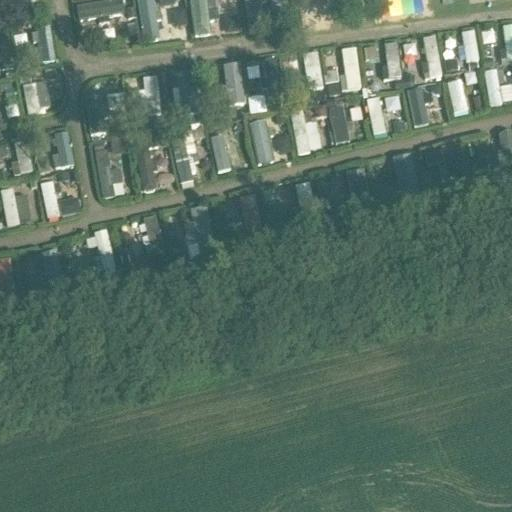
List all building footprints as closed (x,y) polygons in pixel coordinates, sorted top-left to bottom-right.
[(150,0),(143,0),(134,2),(142,45),(157,42),(154,24),(159,23),(157,8),(152,9),(150,0)] [(172,8),(170,0),(157,0),(159,10),(172,8)] [(207,25),(203,0),(186,0),(192,40),(209,38),(207,25)] [(242,0),(247,33),(262,31),(259,6),(266,5),(265,0),(242,0)] [(74,9),(76,24),(122,17),(119,2),(74,9)] [(36,35),(30,36),(32,46),(38,45),(39,49),(34,50),(37,66),(55,63),(49,28),(35,31),(36,35)] [(511,28),(501,30),(505,64),(511,63),(511,28)] [(394,46),(410,46),(410,32),(393,32),(394,46)] [(459,36),(464,65),(477,63),(472,34),(459,36)] [(0,71),(1,71),(1,73),(13,71),(8,36),(0,37),(0,71)] [(440,79),(433,40),(421,42),(428,81),(440,79)] [(399,80),(395,47),(383,48),(387,82),(399,80)] [(345,93),(359,92),(354,52),(340,54),(345,93)] [(315,55),(300,58),(307,93),(321,90),(315,55)] [(481,63),(482,71),(492,70),(491,62),(481,63)] [(266,92),(266,96),(279,94),(274,63),(261,65),(264,82),(258,83),(260,93),(266,92)] [(456,73),(455,63),(442,65),(443,75),(456,73)] [(467,66),(468,73),(477,72),(476,65),(467,66)] [(226,109),(241,107),(236,67),(221,69),(226,109)] [(500,108),(495,73),(482,75),(487,110),(500,108)] [(174,80),(169,81),(173,106),(174,106),(176,118),(179,118),(196,116),(190,75),(174,78),(174,80)] [(298,93),(297,81),(283,83),(284,95),(298,93)] [(143,96),(129,97),(131,122),(158,119),(155,82),(142,83),(143,96)] [(366,98),(376,96),(375,84),(364,86),(366,98)] [(445,87),(452,117),(466,114),(459,84),(445,87)] [(22,89),(27,118),(39,116),(38,112),(50,110),(46,85),(34,87),(22,89)] [(326,89),(327,99),(338,97),(336,87),(326,89)] [(14,91),(4,93),(5,102),(15,100),(14,91)] [(419,92),(405,95),(412,131),(426,128),(419,92)] [(474,113),(483,111),(480,100),(471,102),(474,113)] [(83,103),(88,138),(103,136),(101,122),(107,121),(105,110),(100,111),(98,101),(83,103)] [(372,138),(383,136),(377,101),(365,103),(372,138)] [(313,109),(314,116),(318,120),(324,119),(322,108),(313,109)] [(227,111),(209,114),(211,128),(229,125),(227,111)] [(327,113),(334,147),(347,145),(340,111),(327,113)] [(159,121),(151,122),(152,133),(161,132),(159,121)] [(189,123),(190,133),(202,131),(201,121),(189,123)] [(290,123),(296,159),(307,157),(307,153),(302,127),(301,121),(290,123)] [(402,134),(401,125),(391,126),(392,135),(402,134)] [(264,127),(248,130),(256,171),(272,168),(267,142),(272,141),(270,133),(265,134),(264,127)] [(56,157),(51,158),(54,172),(72,168),(66,135),(53,138),(56,157)] [(511,182),(511,141),(511,135),(497,138),(506,184),(511,182)] [(155,138),(133,142),(142,195),(155,193),(151,175),(156,174),(155,165),(170,162),(168,150),(161,151),(160,149),(157,149),(155,138)] [(222,147),(221,140),(209,143),(216,176),(228,173),(224,156),(229,155),(227,146),(222,147)] [(183,143),(172,145),(180,185),(192,183),(190,176),(183,143)] [(11,167),(13,179),(32,176),(26,146),(14,148),(18,166),(11,167)] [(443,173),(437,174),(439,187),(445,185),(449,202),(450,202),(453,215),(469,212),(467,199),(468,199),(458,150),(439,154),(443,173)] [(101,202),(113,200),(111,189),(108,175),(104,155),(93,157),(101,202)] [(409,160),(391,164),(402,210),(420,206),(409,160)] [(36,171),(38,182),(52,179),(50,169),(36,171)] [(353,201),(347,202),(349,215),(355,214),(358,231),(371,228),(361,174),(348,177),(353,201)] [(54,183),(43,186),(50,221),(61,218),(54,183)] [(488,185),(471,188),(473,200),(490,197),(488,185)] [(300,220),(302,227),(316,224),(307,186),(294,189),(298,211),(293,212),(295,221),(300,220)] [(14,201),(12,193),(0,195),(0,197),(6,231),(19,229),(19,225),(14,201)] [(253,201),(238,204),(248,248),(262,245),(253,201)] [(193,236),(188,237),(190,248),(196,247),(202,274),(217,271),(204,209),(188,212),(193,236)] [(337,231),(335,217),(325,218),(327,232),(337,231)] [(151,260),(162,257),(153,220),(141,223),(151,260)] [(101,273),(113,270),(104,234),(92,237),(101,273)] [(334,235),(323,238),(325,247),(336,244),(334,235)] [(41,288),(47,287),(48,294),(62,291),(56,256),(42,258),(45,278),(40,279),(41,288)] [(119,258),(121,268),(128,266),(126,256),(119,258)] [(0,310),(0,312),(17,309),(9,263),(0,264),(0,310)] [(190,275),(188,265),(176,267),(178,278),(190,275)] [(117,279),(109,281),(111,291),(120,288),(117,279)] [(89,282),(76,285),(79,295),(91,292),(89,282)] [(53,297),(56,309),(67,307),(64,294),(53,297)] [(28,322),(36,321),(35,312),(26,313),(28,322)]
